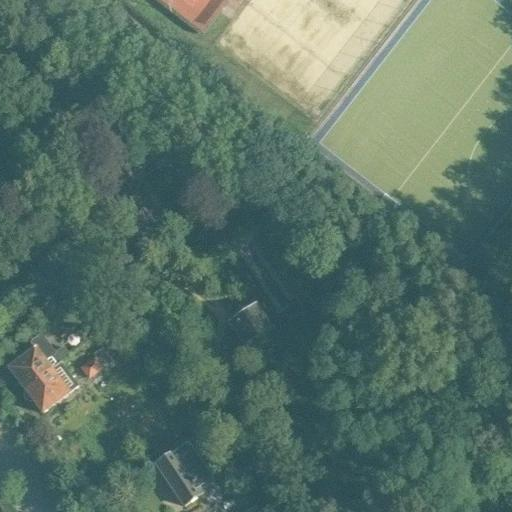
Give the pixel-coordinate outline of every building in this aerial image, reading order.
[(108,102),(87,101),(86,142),(107,143),(108,102)] [(150,123),(119,149),(132,164),(147,151),(154,159),(169,146),(150,123)] [(207,168),(219,185),(244,167),(232,150),(207,168)] [(144,210),(122,227),(137,246),(159,229),(144,210)] [(266,307),(257,313),(252,306),(232,320),(244,337),(296,300),(250,236),(227,252),(266,307)] [(9,370),(24,389),(51,368),(46,361),(56,353),(43,337),(40,337),(33,342),(32,345),(35,349),(34,349),(35,350),(9,370)] [(95,359),(81,369),(89,380),(103,370),(105,372),(115,365),(103,348),(93,356),(95,359)] [(52,369),(51,368),(24,389),(43,414),(71,394),(61,381),(70,374),(61,362),(52,369)] [(246,422),(268,406),(241,368),(219,383),(246,422)] [(176,453),(156,466),(185,507),(204,495),(199,488),(211,480),(211,478),(200,462),(198,462),(191,467),(188,462),(184,465),(176,453)]
